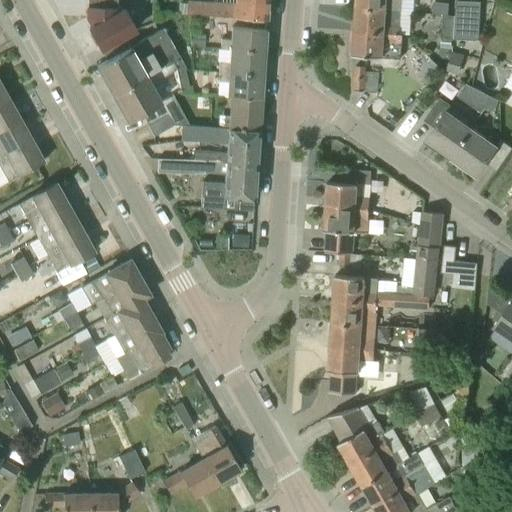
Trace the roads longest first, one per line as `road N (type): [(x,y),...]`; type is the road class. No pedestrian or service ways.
road 1 (tertiary): [(213,336),(21,0)]
road 2 (residential): [(213,336),(266,294),(273,277),(288,83)]
road 3 (residential): [(511,239),(288,83)]
road 4 (tertiary): [(302,505),(213,336)]
